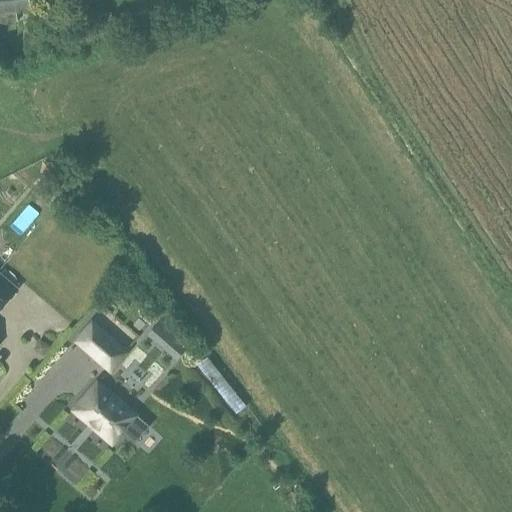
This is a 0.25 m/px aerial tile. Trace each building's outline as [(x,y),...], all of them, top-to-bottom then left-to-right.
[(0,0),(0,18),(31,15),(29,0),(0,0)] [(0,307),(1,306),(17,287),(0,273),(0,307)] [(76,340),(111,370),(127,352),(92,322),(76,340)] [(160,322),(149,335),(159,343),(170,331),(160,322)] [(49,346),(39,340),(32,350),(42,356),(49,346)] [(74,409),(112,443),(136,415),(97,382),(74,409)]
